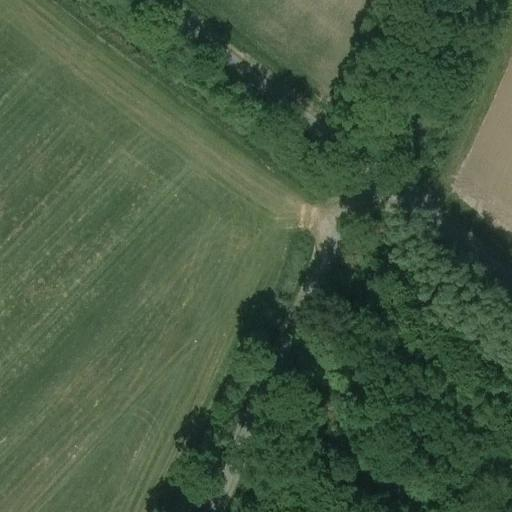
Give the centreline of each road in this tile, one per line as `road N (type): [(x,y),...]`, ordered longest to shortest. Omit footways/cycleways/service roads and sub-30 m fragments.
road 1 (unclassified): [(217,511),(368,168)]
road 2 (unclassified): [(155,0),(368,168)]
road 3 (unclassified): [(444,0),(368,168)]
road 4 (unclassified): [(368,168),(511,280)]
